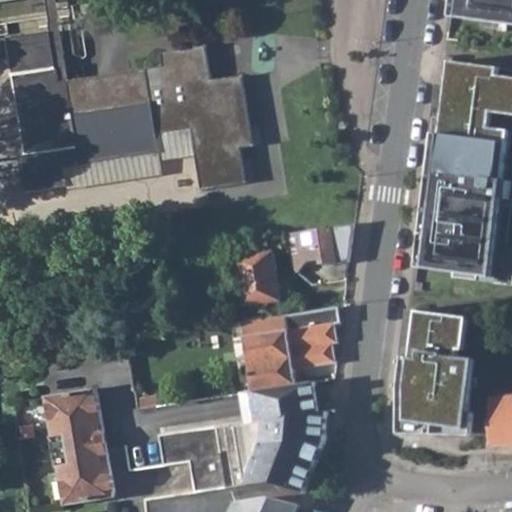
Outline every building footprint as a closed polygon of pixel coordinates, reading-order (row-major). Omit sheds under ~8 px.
[(458,0),(450,0),(449,15),(456,16),(458,0)] [(511,0),(458,0),(456,16),(511,23),(511,0)] [(6,38),(14,88),(112,77),(208,63),(206,47),(161,53),(162,65),(69,80),(60,81),(53,30),(6,38)] [(452,56),(443,54),(441,76),(448,77),(423,267),(452,271),(452,276),(476,279),(477,274),(492,276),(503,197),(509,198),(511,180),(505,179),(511,129),(491,127),(494,111),(511,113),(511,67),(452,60),(452,56)] [(112,77),(123,158),(160,152),(157,133),(190,128),(199,188),(246,181),(241,146),(256,144),(245,75),(212,80),(208,63),(112,77)] [(423,207),(415,266),(423,267),(448,77),(441,76),(437,104),(423,207)] [(14,88),(25,155),(19,156),(25,192),(67,186),(64,166),(94,162),(123,158),(112,77),(14,88)] [(299,233),(288,234),(293,269),(299,274),(308,262),(324,260),(326,267),(350,263),(355,225),(299,233)] [(237,256),(245,306),(283,301),(275,251),(256,254),(237,256)] [(243,322),(253,390),(278,386),(295,384),(294,370),(336,363),(333,344),(338,344),(335,326),(340,326),(338,308),(243,322)] [(411,358),(407,386),(407,421),(467,428),(476,359),(459,356),(460,349),(464,350),(469,317),(409,309),(409,311),(402,357),(411,358)] [(194,491),(274,480),(307,491),(327,441),(329,433),(329,411),(319,412),(315,382),(295,384),(278,386),(253,390),(241,392),(245,425),(238,426),(237,423),(160,435),(164,464),(190,460),(194,491)] [(43,398),(49,436),(46,436),(52,467),(55,467),(60,504),(109,497),(113,488),(105,438),(97,395),(92,390),(43,398)] [(492,435),(492,446),(511,445),(511,395),(495,397),(495,410),(492,421),(492,435)] [(293,511),(298,503),(270,494),(241,499),(237,500),(231,511),(293,511)]
